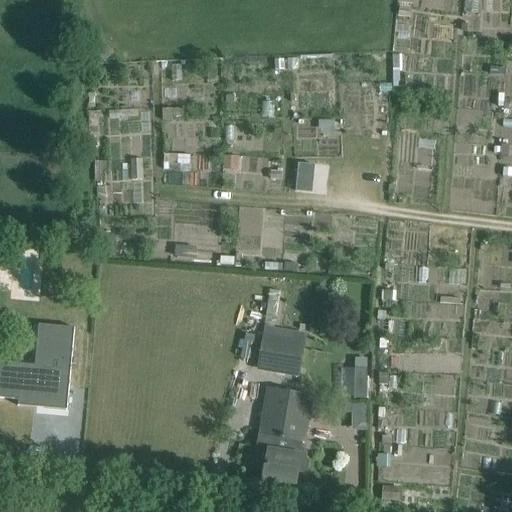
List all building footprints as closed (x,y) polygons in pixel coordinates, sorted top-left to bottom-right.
[(311,193),(314,165),(298,164),(296,191),(311,193)] [(0,362),(0,398),(18,400),(48,403),(48,408),(66,410),(67,411),(75,328),(38,325),(38,326),(42,326),(38,370),(0,366),(0,362)] [(259,369),(280,372),(298,375),(304,344),(264,337),(259,369)] [(368,384),(349,384),(349,399),(368,399),(368,384)] [(302,441),(303,441),(311,398),(269,390),(261,433),(258,450),(268,452),(263,479),(296,484),(298,472),(303,473),(307,469),(309,460),(307,456),(308,450),(302,444),(302,441)]
